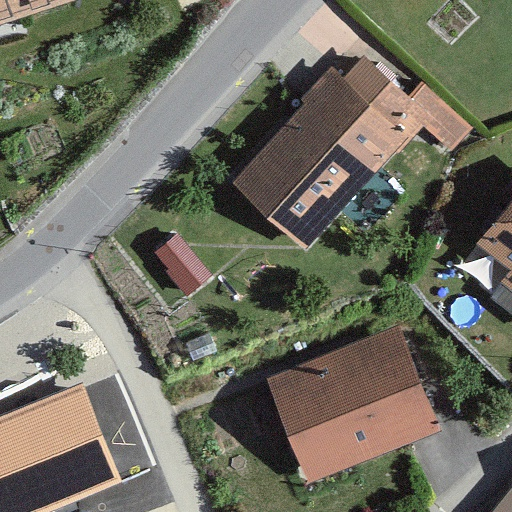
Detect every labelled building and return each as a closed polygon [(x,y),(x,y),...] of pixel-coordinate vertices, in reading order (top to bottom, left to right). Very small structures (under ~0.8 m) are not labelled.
[(0,0),(0,26),(79,0),(0,0)] [(233,183),(309,252),(429,115),(365,55),(343,78),(331,67),(233,183)] [(502,283),(511,289),(511,198),(476,244),(511,271),(502,283)] [(177,234),(152,253),(187,297),(213,275),(177,234)] [(268,378),(310,484),(442,432),(399,325),(268,378)] [(0,511),(48,511),(122,482),(83,384),(0,416),(0,511)]
